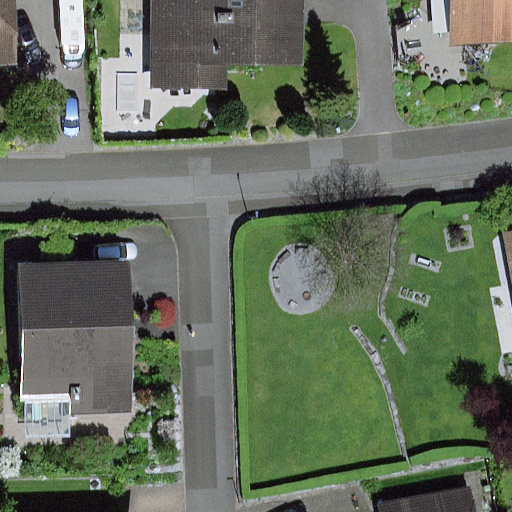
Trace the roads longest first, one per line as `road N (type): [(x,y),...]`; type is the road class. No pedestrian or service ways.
road 1 (residential): [(198,183),(209,511)]
road 2 (residential): [(198,183),(511,157)]
road 3 (residential): [(0,185),(198,183)]
